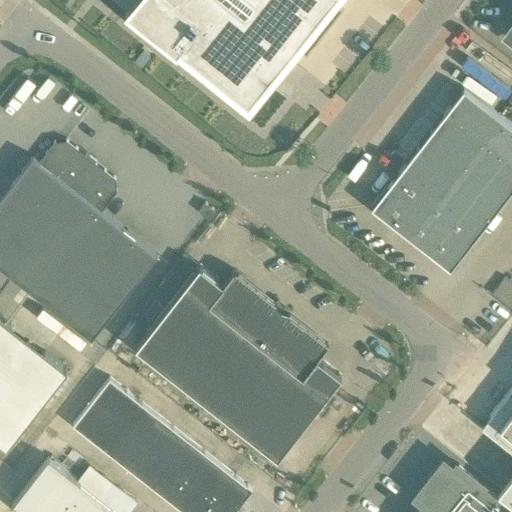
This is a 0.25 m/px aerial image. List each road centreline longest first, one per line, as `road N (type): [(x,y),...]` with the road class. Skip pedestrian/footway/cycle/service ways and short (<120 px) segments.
road 1 (unclassified): [(279,215),(421,327),(437,351),(431,374),(322,511)]
road 2 (unclassified): [(0,46),(9,33),(48,33),(279,215)]
road 3 (unclassified): [(279,215),(449,0)]
road 4 (unknown): [(421,327),(511,235)]
